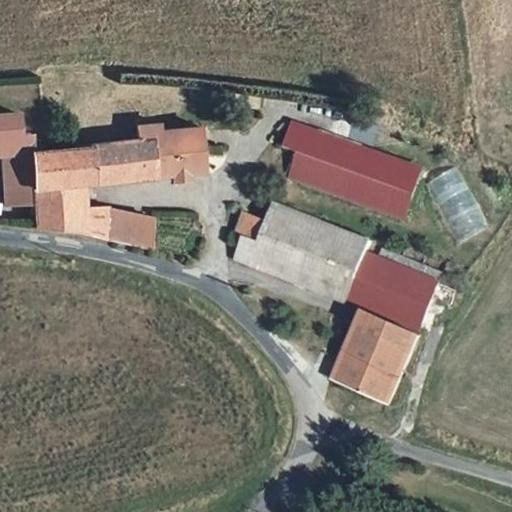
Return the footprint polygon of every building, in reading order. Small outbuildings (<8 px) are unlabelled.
[(0,153),(29,148),(35,147),(34,130),(20,131),(18,110),(0,111),(0,153)] [(128,143),(48,146),(51,185),(87,183),(196,176),(201,173),(200,135),(162,138),(161,127),(137,128),(138,142),(128,143)] [(407,218),(421,175),(294,132),(288,155),(303,161),(296,182),(407,218)] [(35,147),(29,148),(32,178),(35,186),(51,185),(48,146),(35,147)] [(0,190),(1,206),(37,204),(35,186),(32,178),(29,148),(0,153),(0,190)] [(51,185),(35,186),(37,204),(37,211),(38,225),(56,226),(87,234),(88,207),(87,183),(51,185)] [(230,238),(238,240),(231,262),(412,327),(434,265),(265,205),(259,222),(238,215),(230,238)] [(88,207),(87,234),(152,249),(156,219),(112,210),(112,209),(88,207)] [(378,399),(404,330),(346,309),(322,379),(378,399)]
